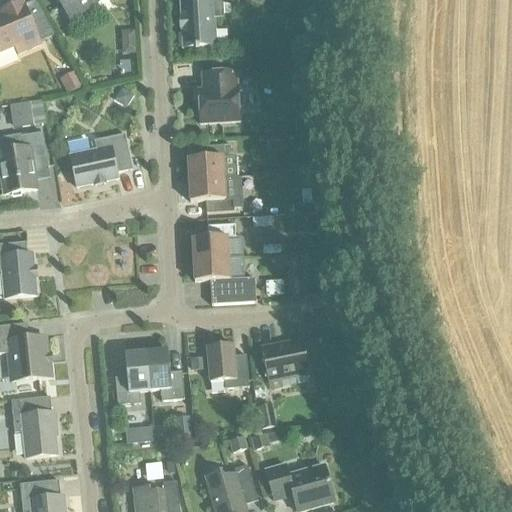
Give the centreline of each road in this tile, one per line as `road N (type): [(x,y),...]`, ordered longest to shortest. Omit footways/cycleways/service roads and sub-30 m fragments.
road 1 (residential): [(93,511),(79,328),(169,316)]
road 2 (residential): [(162,206),(152,0)]
road 3 (residential): [(0,227),(162,206)]
road 4 (residential): [(315,306),(195,324),(169,316)]
